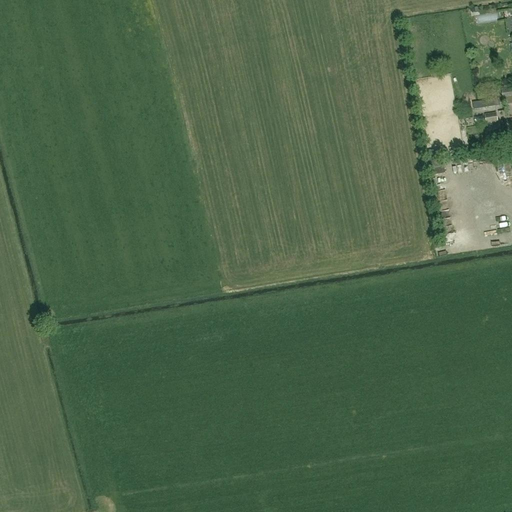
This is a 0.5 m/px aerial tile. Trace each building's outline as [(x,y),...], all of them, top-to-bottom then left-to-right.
[(511,99),(511,88),(511,87),(501,89),(503,101),(511,99)] [(498,122),(496,113),(485,115),(487,124),(498,122)] [(440,150),(425,152),(427,161),(429,160),(431,170),(443,167),(440,150)] [(482,161),(498,158),(497,153),(490,154),(490,155),(481,156),(482,161)] [(446,231),(448,237),(456,234),(454,228),(446,231)]
